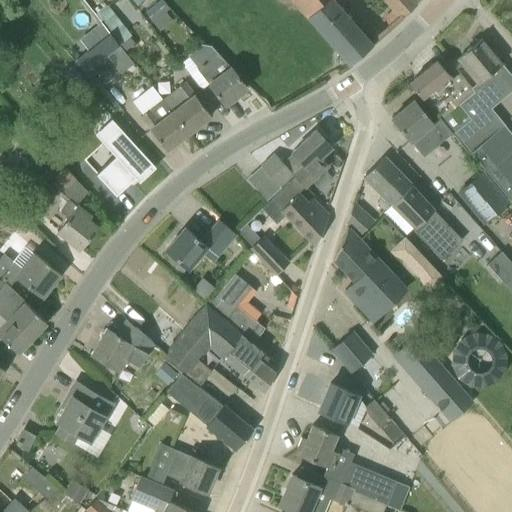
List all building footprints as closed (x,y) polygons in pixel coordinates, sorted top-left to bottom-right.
[(294,0),(349,64),(371,45),(332,0),(294,0)] [(385,0),(396,12),(401,18),(416,5),(416,4),(416,3),(413,0),(385,0)] [(152,10),(158,25),(173,19),(167,4),(152,10)] [(102,23),(118,44),(129,35),(113,15),(102,23)] [(118,45),(103,25),(84,40),(91,49),(75,61),(90,80),(112,63),(106,55),(118,45)] [(454,133),(470,152),(483,141),(467,123),(493,102),(495,104),(496,103),(494,101),(511,86),(511,87),(511,78),(500,64),(501,63),(481,39),(457,59),(477,83),(471,88),(474,92),(456,107),(468,121),(454,133)] [(246,88),(234,72),(230,67),(229,68),(216,52),(196,67),(209,84),(208,84),(225,105),(246,88)] [(409,83),(438,118),(451,133),(452,134),(454,133),(468,121),(456,107),(474,92),(471,88),(459,73),(452,79),(437,61),(409,83)] [(194,95),(184,83),(162,100),(188,133),(210,116),(194,95)] [(152,86),(132,101),(142,115),(140,117),(150,129),(154,135),(166,150),(188,133),(162,100),(152,86)] [(391,119),(404,134),(410,142),(411,142),(423,156),(451,133),(438,118),(432,123),(424,114),(425,113),(422,110),(421,110),(413,101),(391,119)] [(111,119),(95,134),(115,157),(96,175),(116,196),(135,178),(139,183),(156,168),(111,119)] [(281,188),(294,176),(305,188),(328,166),(320,158),(332,148),(315,130),(291,152),(304,166),(294,175),(274,154),(260,166),(281,188)] [(511,149),(496,130),(483,141),(470,152),(492,178),(511,202),(511,149)] [(79,249),(97,226),(87,219),(90,215),(77,205),(87,192),(39,141),(23,156),(46,182),(53,176),(60,183),(58,185),(70,199),(60,212),(66,217),(55,230),(79,249)] [(391,203),(410,185),(383,157),(363,177),(391,203)] [(0,163),(0,193),(1,195),(19,176),(3,161),(0,163)] [(510,203),(501,191),(484,171),(459,192),(484,223),(510,203)] [(294,176),(281,188),(270,198),(271,199),(261,209),(276,225),(286,214),(315,244),(316,245),(328,215),(302,190),(305,188),(294,176)] [(454,232),(410,185),(391,203),(414,227),(412,229),(441,260),(462,240),(454,232)] [(360,236),(373,223),(353,204),(346,222),(360,236)] [(184,228),(166,250),(176,259),(173,263),(182,270),(185,267),(188,269),(202,252),(212,260),(234,234),(230,230),(219,221),(201,242),(184,228)] [(389,274),(360,242),(347,227),(333,259),(354,281),(344,290),(358,304),(389,274)] [(288,261),(265,238),(264,236),(250,249),(274,274),(288,261)] [(486,265),(491,270),(504,286),(511,279),(511,264),(501,252),(486,265)] [(49,264),(41,258),(35,253),(23,268),(4,253),(0,258),(0,278),(10,286),(17,277),(42,297),(59,274),(48,265),(49,264)] [(235,274),(208,306),(241,335),(223,356),(238,369),(245,374),(262,352),(252,344),(264,328),(237,307),(253,289),(235,274)] [(0,335),(3,338),(17,352),(46,322),(6,284),(0,290),(0,335)] [(206,305),(185,331),(206,350),(210,346),(223,356),(241,335),(208,306),(206,305)] [(106,329),(91,354),(108,364),(119,371),(126,359),(139,367),(153,343),(135,327),(127,341),(115,335),(106,329)] [(196,360),(206,350),(185,331),(166,354),(188,372),(185,376),(200,388),(212,373),(196,360)] [(371,356),(352,334),(334,350),(352,372),(371,356)] [(499,375),(500,373),(502,371),(503,369),(503,366),(504,363),(504,361),(504,358),(503,355),(503,352),(502,350),(500,348),(499,345),(497,343),(495,341),(493,340),(491,338),(488,337),(486,336),(483,335),(480,335),(477,335),(475,335),(472,336),(469,337),(467,338),(465,339),(462,341),(460,343),(459,345),(457,347),(456,350),(455,352),(454,355),(454,358),(454,361),(454,363),(454,366),(455,369),(456,371),(458,374),(459,376),(461,378),(463,380),(465,382),(468,383),(470,384),(473,385),(475,385),(478,385),(481,385),(483,385),(486,384),(488,384),(491,382),(493,381),(495,379),(497,377),(499,375)] [(395,355),(430,396),(451,378),(415,337),(395,355)] [(262,352),(245,374),(266,391),(275,370),(278,365),(277,364),(262,352)] [(171,379),(179,368),(164,357),(156,368),(171,379)] [(170,387),(194,408),(190,412),(206,426),(223,406),(200,388),(185,376),(182,374),(170,387)] [(112,403),(92,391),(75,381),(67,395),(70,397),(56,421),(61,424),(56,433),(73,443),(78,434),(90,441),(105,416),(105,415),(112,403)] [(358,395),(348,391),(330,383),(318,410),(337,418),(346,422),(358,395)] [(373,399),(365,406),(362,408),(379,428),(390,419),(373,399)] [(206,426),(221,438),(237,450),(253,430),(223,406),(206,426)] [(300,438),(296,447),(302,450),(300,454),(318,462),(327,465),(322,475),(323,475),(354,488),(354,490),(374,499),(386,504),(396,481),(383,476),(378,474),(351,463),(350,462),(349,466),(334,460),(339,448),(332,445),(336,435),(331,433),(312,425),(306,441),(300,438)] [(26,448),(32,436),(22,431),(16,443),(26,448)] [(199,460),(191,456),(176,450),(165,475),(206,493),(217,467),(199,460)] [(194,511),(173,503),(178,492),(140,475),(130,499),(154,510),(152,511),(194,511)] [(354,490),(354,488),(323,475),(318,487),(291,475),(278,505),(295,511),(322,511),(328,498),(347,505),(354,490)] [(40,488),(49,495),(59,488),(47,479),(40,488)] [(63,493),(79,502),(87,488),(71,479),(63,493)] [(86,511),(109,511),(95,499),(84,510),(86,511)] [(95,499),(109,511),(120,511),(122,511),(95,499)]
